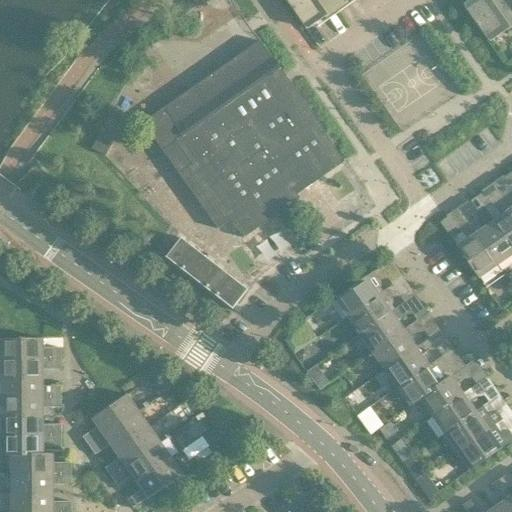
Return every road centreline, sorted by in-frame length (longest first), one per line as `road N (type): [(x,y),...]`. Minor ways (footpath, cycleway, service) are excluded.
road 1 (residential): [(424,207),(322,64),(414,0)]
road 2 (residential): [(232,375),(278,315),(399,225)]
road 3 (tertiary): [(232,375),(56,252)]
road 4 (residential): [(487,343),(465,325),(399,225)]
